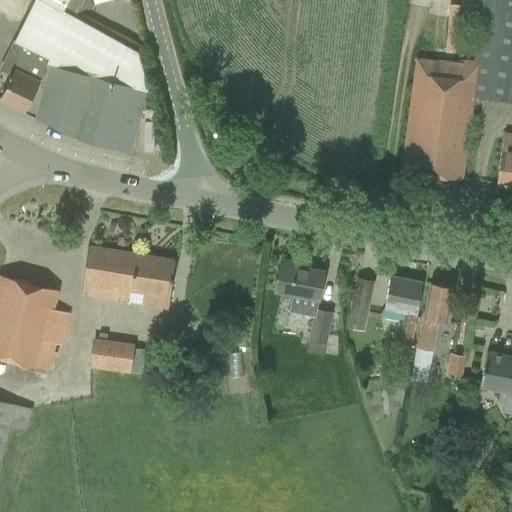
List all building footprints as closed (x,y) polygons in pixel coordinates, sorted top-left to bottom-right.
[(33,0),(13,41),(18,43),(49,58),(23,111),(80,139),(129,153),(147,88),(137,52),(74,17),(82,0),(33,0)] [(416,59),(400,171),(460,180),(472,96),(511,101),(511,0),(482,0),(474,62),(444,58),(444,62),(416,59)] [(435,0),(437,49),(449,49),(447,0),(435,0)] [(10,78),(0,99),(0,100),(23,111),(49,58),(18,43),(7,67),(14,70),(11,75),(9,74),(8,77),(10,78)] [(511,135),(502,134),(495,185),(511,186),(511,135)] [(80,294),(128,302),(142,304),(142,306),(168,309),(174,260),(87,246),(80,294)] [(316,310),(323,271),(297,266),(298,262),(281,259),(274,293),(292,296),(289,312),(314,317),(309,340),(333,345),(339,314),(316,310)] [(0,357),(47,370),(54,344),(59,345),(68,313),(52,309),(57,290),(0,275),(0,357)] [(389,275),(385,295),(383,307),(404,311),(401,322),(397,321),(393,343),(396,344),(393,361),(406,364),(422,282),(389,275)] [(363,331),(372,281),(356,278),(346,328),(363,331)] [(446,321),(448,307),(452,288),(429,283),(426,303),(417,348),(431,351),(437,320),(446,321)] [(272,304),(268,326),(281,329),(285,307),(272,304)] [(88,368),(130,373),(133,342),(92,338),(88,368)] [(259,352),(269,352),(269,340),(259,340),(259,352)] [(511,356),(486,351),(479,386),(502,391),(499,408),(502,410),(506,412),(510,413),(511,412),(511,356)] [(446,376),(460,379),(464,357),(450,355),(446,376)] [(0,449),(6,425),(23,429),(28,408),(0,400),(0,449)]
